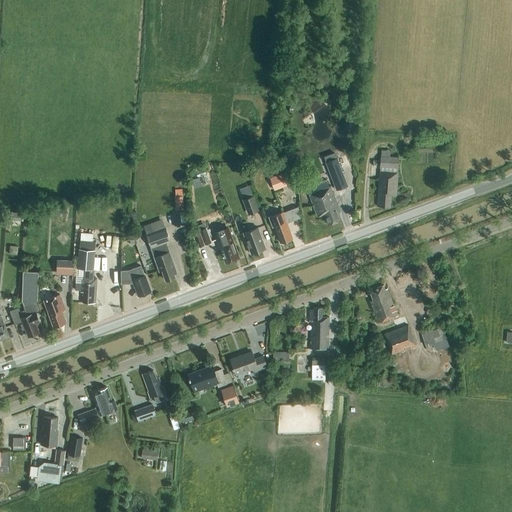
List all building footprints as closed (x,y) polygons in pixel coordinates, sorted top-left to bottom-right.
[(390,207),(391,196),(396,196),(399,158),(380,156),(377,206),(390,207)] [(333,182),(344,177),(337,158),(325,162),(333,182)] [(292,169),(270,177),(275,190),(297,181),(292,169)] [(339,209),(333,192),(339,190),(337,184),(309,194),(317,217),(324,214),(328,225),(341,220),(337,209),(339,209)] [(259,211),(254,196),(242,200),(248,215),(259,211)] [(181,197),(173,198),(174,207),(181,206),(181,197)] [(65,217),(66,209),(56,208),(55,216),(65,217)] [(270,216),(268,217),(272,228),(275,227),(277,234),(278,234),(281,242),(292,238),(289,230),(290,229),(283,211),(271,216),(270,216)] [(22,221),(23,213),(12,212),(11,220),(22,221)] [(171,243),(167,231),(165,227),(146,234),(151,248),(154,258),(159,271),(162,270),(165,280),(175,277),(174,274),(177,273),(169,252),(166,244),(171,243)] [(212,242),(207,227),(192,233),(197,248),(212,242)] [(258,228),(243,233),(251,254),(266,248),(258,228)] [(236,248),(229,229),(214,234),(222,254),(223,253),(226,263),(239,258),(235,249),(236,248)] [(96,241),(79,240),(79,249),(95,250),(96,241)] [(11,246),(10,254),(18,255),(19,247),(11,246)] [(95,250),(79,249),(78,256),(74,256),(74,268),(83,269),(83,279),(82,279),(81,283),(76,283),(75,291),(81,291),(81,292),(84,292),(83,303),(95,304),(97,279),(94,279),(94,270),(96,250),(95,250)] [(73,275),(73,260),(57,260),(56,274),(73,275)] [(150,291),(141,266),(128,271),(121,271),(121,284),(130,284),(132,283),(134,287),(135,287),(138,296),(150,291)] [(22,328),(25,329),(28,337),(39,333),(36,324),(40,322),(36,313),(41,311),(37,301),(37,280),(38,273),(23,272),(21,301),(24,310),(20,312),(18,308),(9,311),(14,324),(22,321),(23,324),(20,324),(22,328)] [(378,323),(391,319),(397,316),(387,289),(385,290),(383,285),(370,290),(373,300),(370,302),(378,323)] [(60,295),(48,300),(44,301),(48,313),(51,321),(52,321),(54,327),(65,323),(63,317),(64,316),(62,311),(65,310),(60,295)] [(0,340),(9,337),(1,315),(4,314),(0,303),(0,340)] [(310,320),(310,349),(328,349),(329,317),(322,317),(322,308),(314,308),(314,310),(309,310),(309,320),(310,320)] [(408,325),(384,334),(391,355),(416,346),(408,325)] [(422,334),(426,346),(447,338),(442,327),(422,334)] [(254,359),(252,352),(230,360),(236,375),(252,369),(253,372),(267,367),(263,356),(254,359)] [(289,364),(289,353),(273,353),(273,372),(289,372),(289,364)] [(312,358),(312,365),(312,371),(312,377),(325,377),(325,358),(312,358)] [(221,369),(214,372),(212,366),(188,375),(194,390),(216,382),(218,388),(227,384),(221,369)] [(163,387),(162,387),(160,381),(158,382),(153,371),(142,375),(149,392),(148,392),(150,398),(155,396),(158,403),(165,400),(162,393),(165,392),(163,387)] [(233,385),(220,390),(226,407),(239,403),(233,385)] [(95,409),(86,412),(78,415),(83,428),(90,425),(90,424),(100,420),(98,416),(117,409),(114,400),(112,401),(107,387),(98,390),(99,391),(92,393),(97,407),(99,406),(100,409),(96,411),(95,409)] [(152,404),(134,410),(138,421),(156,415),(152,404)] [(57,446),(58,431),(59,427),(57,427),(58,418),(44,417),(43,429),(42,429),(40,445),(57,446)] [(71,436),(68,454),(80,456),(83,438),(71,436)] [(24,450),(24,437),(13,437),(13,449),(24,450)] [(54,464),(43,463),(38,467),(37,481),(58,484),(59,480),(61,480),(64,451),(56,450),(54,464)] [(142,450),(141,458),(157,460),(158,452),(142,450)]
